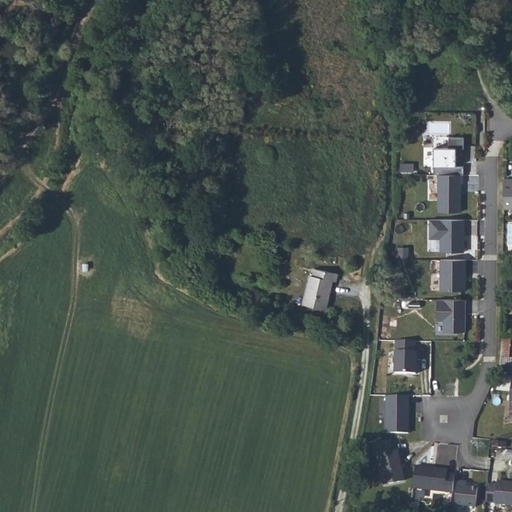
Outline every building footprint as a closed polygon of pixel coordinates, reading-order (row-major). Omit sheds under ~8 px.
[(435,173),(437,175),(461,175),(463,175),(464,165),(456,165),(457,154),(462,153),(462,146),(464,146),(464,136),(435,135),(435,147),(424,146),(425,166),(436,166),(435,173)] [(437,175),(437,214),(461,214),(461,175),(437,175)] [(466,251),(467,219),(431,219),(431,239),(441,238),(441,251),(466,251)] [(441,259),(440,290),(466,290),(465,259),(441,259)] [(341,273),(315,267),(314,275),(311,274),(304,302),(326,307),(330,289),(333,290),(335,281),(339,282),(341,273)] [(444,322),(443,331),(466,332),(467,299),(438,298),(438,321),(444,322)] [(396,340),(396,372),(416,373),(417,341),(396,340)] [(511,366),(511,355),(502,355),(501,366),(511,366)] [(387,433),(410,433),(411,395),(387,394),(387,433)] [(376,452),(384,485),(407,480),(399,448),(395,449),(394,440),(374,440),(376,452)] [(416,464),(413,488),(453,492),(456,472),(448,471),(448,467),(416,464)] [(489,481),(486,501),(495,503),(511,505),(511,480),(498,479),(497,482),(489,481)] [(458,484),(455,504),(476,506),(478,486),(458,484)]
